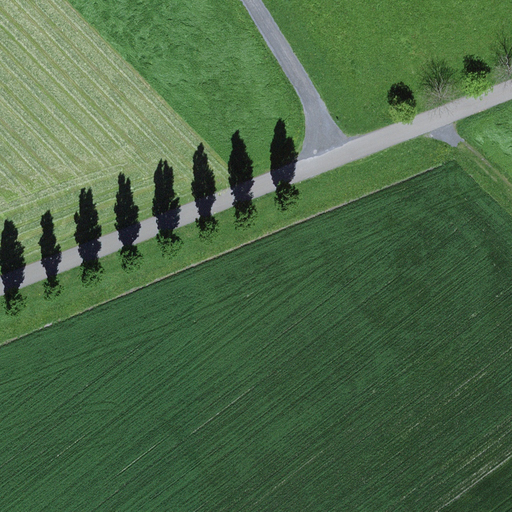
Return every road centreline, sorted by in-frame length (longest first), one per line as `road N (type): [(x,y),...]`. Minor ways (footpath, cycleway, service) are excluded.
road 1 (unclassified): [(511,90),(0,286)]
road 2 (track): [(344,155),(249,0)]
